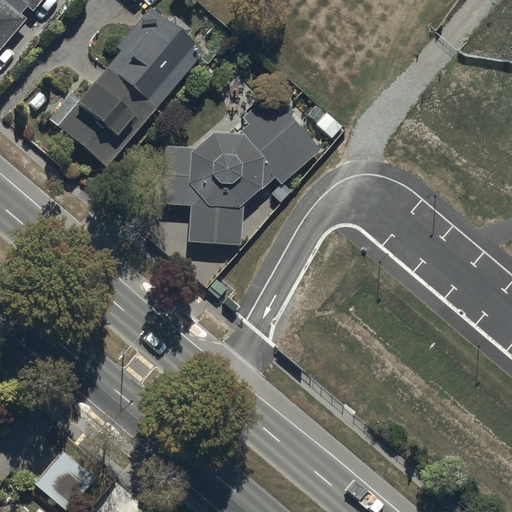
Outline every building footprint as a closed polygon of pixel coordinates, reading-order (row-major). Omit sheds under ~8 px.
[(48,0),(0,0),(0,57),(27,24),(22,20),(27,13),(33,18),(48,0)] [(168,27),(149,11),(112,53),(119,60),(56,132),(104,174),(156,115),(160,119),(206,67),(202,63),(205,59),(186,42),(191,37),(173,21),(168,27)] [(309,96),(296,107),(330,144),(342,132),(309,96)] [(319,157),(269,97),(239,123),(245,131),(238,142),(213,140),(194,155),(154,154),(153,209),(188,209),(187,249),(243,253),(243,214),(266,195),(276,206),(289,196),(282,188),(319,157)] [(70,511),(94,486),(62,456),(33,488),(59,511),(70,511)]
